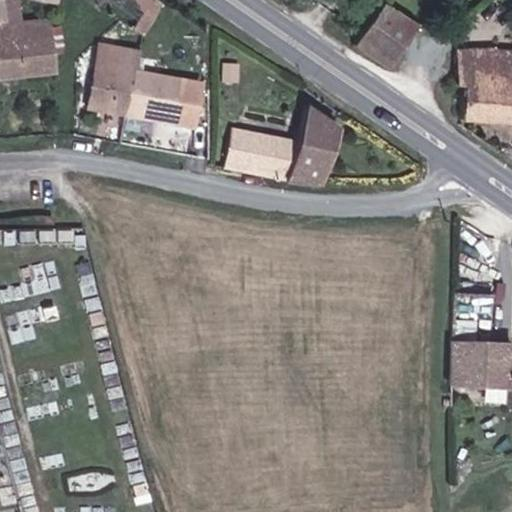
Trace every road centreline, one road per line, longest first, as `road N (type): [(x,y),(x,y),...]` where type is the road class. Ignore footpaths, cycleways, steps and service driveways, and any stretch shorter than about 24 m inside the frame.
road 1 (unclassified): [(473,164),(434,195),(402,201),(245,190),(83,161),(0,160)]
road 2 (primary): [(473,164),(235,0)]
